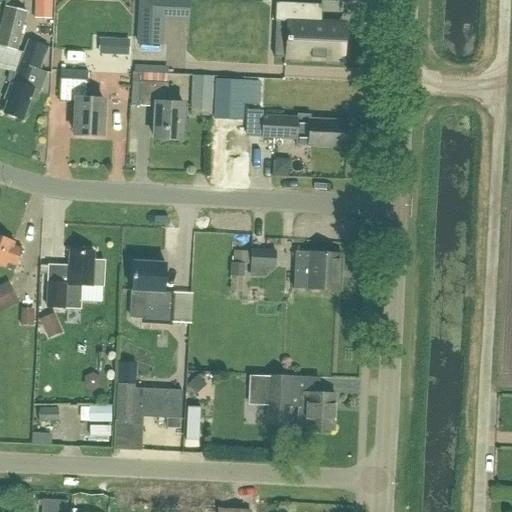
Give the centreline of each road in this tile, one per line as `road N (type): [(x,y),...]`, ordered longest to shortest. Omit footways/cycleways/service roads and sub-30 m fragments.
road 1 (residential): [(479,511),(500,90)]
road 2 (residential): [(396,205),(41,185),(0,170)]
road 3 (unclassified): [(383,482),(0,463)]
road 4 (unclassified): [(383,482),(396,205)]
road 5 (unclassified): [(396,205),(403,83)]
